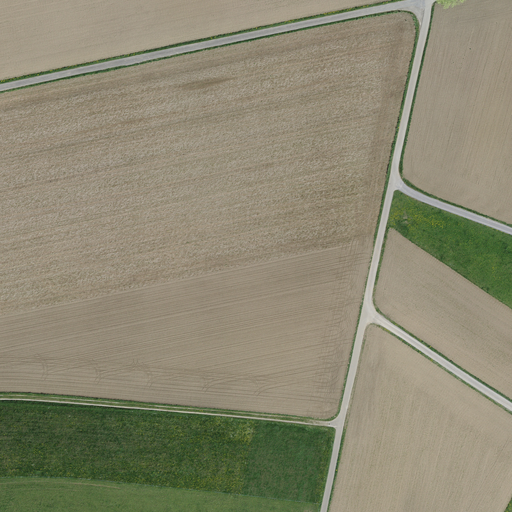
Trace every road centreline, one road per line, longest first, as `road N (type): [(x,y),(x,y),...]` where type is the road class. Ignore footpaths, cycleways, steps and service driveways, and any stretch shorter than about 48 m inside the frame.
road 1 (track): [(429,0),(323,511)]
road 2 (track): [(427,0),(0,89)]
road 3 (track): [(0,397),(340,424)]
road 4 (track): [(366,312),(511,408)]
road 5 (track): [(511,231),(392,182)]
